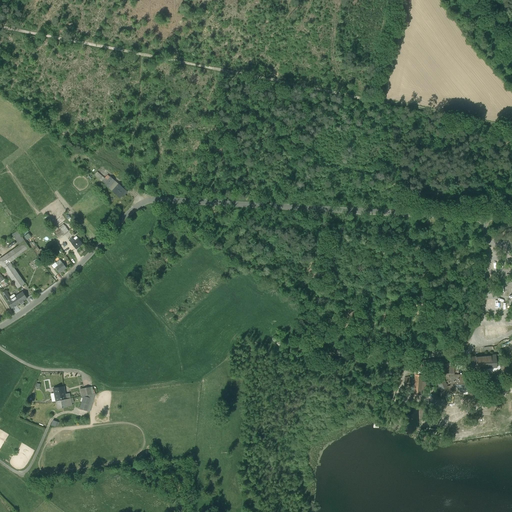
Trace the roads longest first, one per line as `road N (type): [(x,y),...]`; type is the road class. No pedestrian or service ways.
road 1 (unclassified): [(511,219),(147,200),(53,289),(0,326)]
road 2 (track): [(511,128),(0,27)]
road 3 (track): [(17,473),(36,488),(116,473),(192,508)]
road 4 (track): [(159,199),(173,219),(243,268),(245,279)]
